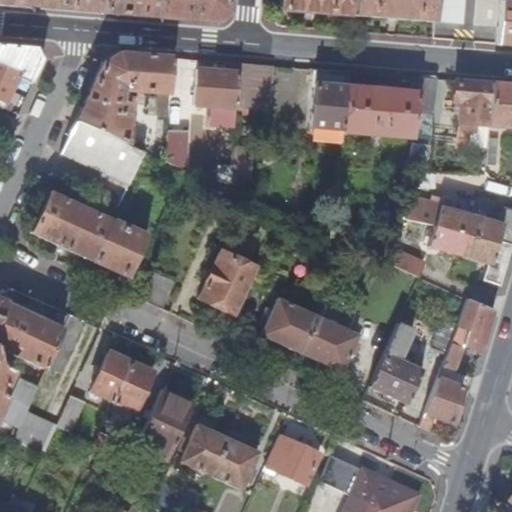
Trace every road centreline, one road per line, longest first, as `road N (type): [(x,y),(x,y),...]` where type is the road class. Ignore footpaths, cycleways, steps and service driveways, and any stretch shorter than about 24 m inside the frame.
road 1 (residential): [(0,268),(229,356),(262,384),(338,409),(468,474)]
road 2 (residential): [(243,47),(511,65)]
road 3 (residential): [(0,214),(87,34)]
road 4 (residential): [(87,34),(243,47)]
